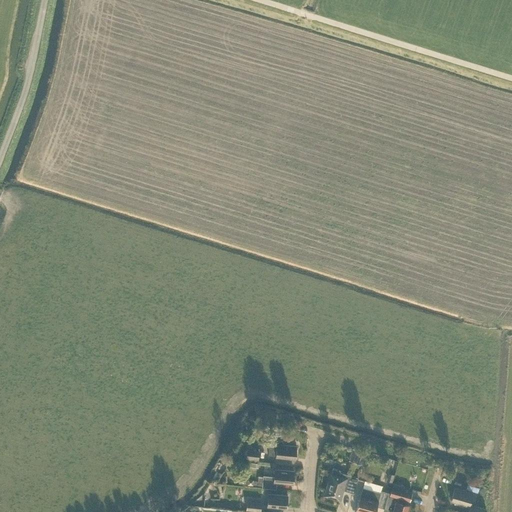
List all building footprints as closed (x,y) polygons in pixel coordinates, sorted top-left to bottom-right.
[(295,458),(296,447),(296,445),(283,444),(283,443),(282,441),(271,440),(270,442),(268,456),(275,457),(295,458)] [(259,451),(246,450),(246,459),(258,460),(259,451)] [(357,450),(353,462),(361,464),(365,452),(357,450)] [(324,495),(340,500),(342,490),(353,493),(357,478),(346,475),(346,474),(339,472),(340,470),(332,468),(331,473),(330,473),(324,495)] [(263,475),(261,487),(275,489),(276,482),(292,483),(293,471),(274,469),(274,476),(263,475)] [(396,502),(392,511),(407,511),(409,506),(406,505),(407,500),(409,501),(411,493),(391,487),(389,495),(398,498),(397,502),(396,502)] [(380,491),(380,493),(362,488),(356,509),(365,511),(374,511),(376,506),(384,508),(388,493),(380,491)] [(450,500),(468,506),(472,493),(454,488),(450,500)] [(268,494),(267,506),(286,508),(287,496),(268,494)] [(261,503),(247,501),(246,510),(260,511),(261,503)]
